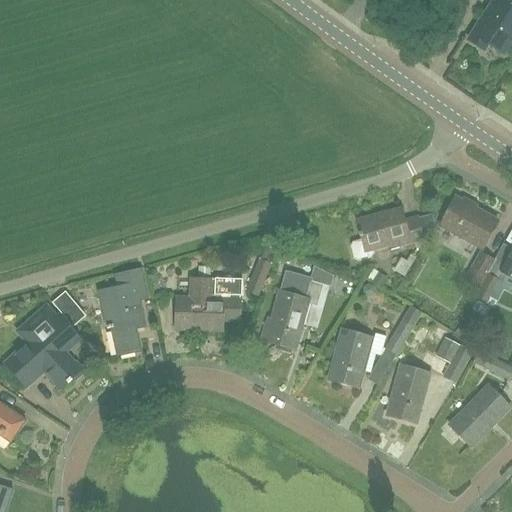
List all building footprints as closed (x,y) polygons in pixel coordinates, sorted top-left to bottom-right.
[(511,0),(494,0),(472,35),(468,41),(485,52),(489,46),(503,55),(511,40),(511,0)] [(439,226),(481,250),(497,222),(455,199),(439,226)] [(401,206),(344,225),(355,258),(394,245),(396,250),(413,244),(401,206)] [(387,267),(398,275),(410,258),(399,250),(387,267)] [(511,251),(501,272),(511,278),(511,287),(511,290),(511,251)] [(486,275),(487,275),(495,260),(487,256),(479,252),(465,278),(480,286),(486,275)] [(265,262),(260,260),(258,260),(245,292),(258,298),(271,265),(265,262)] [(116,276),(119,289),(99,293),(107,330),(112,329),(118,356),(139,352),(134,330),(143,328),(138,301),(146,299),(139,270),(116,276)] [(285,271),(279,293),(269,326),(265,325),(260,342),(275,346),(274,350),(289,354),(290,350),(294,351),(307,305),(319,308),(322,309),(328,288),(310,283),(311,279),(285,271)] [(493,278),(487,275),(486,275),(480,286),(474,297),(487,304),(499,282),(493,278)] [(240,300),(241,300),(242,280),(210,280),(198,280),(197,294),(190,294),(190,300),(176,299),(175,329),(223,330),(223,321),(239,321),(240,300)] [(77,370),(65,356),(82,342),(58,314),(56,315),(46,304),(14,332),(29,350),(8,368),(24,386),(34,377),(43,369),(60,389),(72,378),(74,381),(85,372),(80,367),(77,370)] [(410,307),(384,350),(385,350),(396,357),(421,314),(410,307)] [(373,334),(371,340),(341,332),(327,381),(357,389),(362,372),(371,375),(372,372),(376,356),(381,357),(385,350),(384,350),(383,350),(387,338),(373,334)] [(448,382),(455,386),(473,352),(459,346),(444,339),(435,357),(448,364),(441,378),(448,382)] [(472,364),(481,368),(511,383),(511,380),(511,368),(487,356),(478,351),(472,364)] [(415,425),(429,375),(399,367),(385,417),(415,425)] [(471,447),(510,408),(488,387),(449,426),(471,447)] [(0,436),(10,443),(24,421),(0,404),(0,436)] [(0,486),(0,511),(4,511),(12,490),(0,486)]
